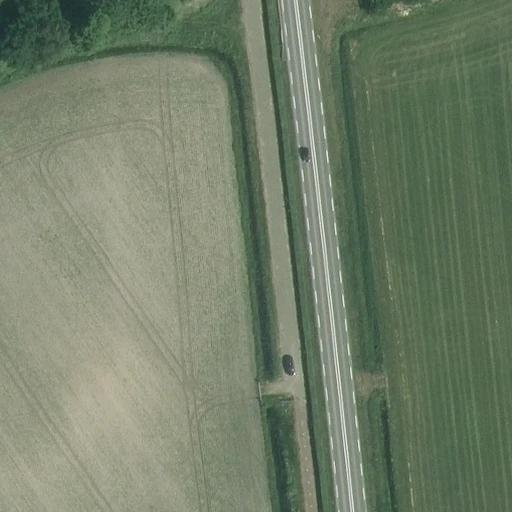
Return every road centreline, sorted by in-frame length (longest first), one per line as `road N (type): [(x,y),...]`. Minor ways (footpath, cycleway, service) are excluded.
road 1 (primary): [(350,511),(303,0)]
road 2 (unclassified): [(296,383),(250,0)]
